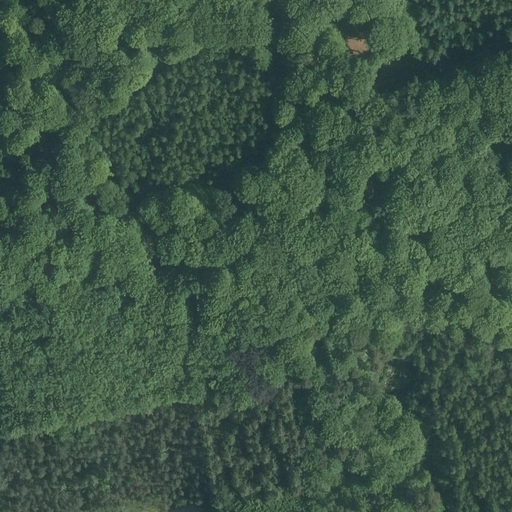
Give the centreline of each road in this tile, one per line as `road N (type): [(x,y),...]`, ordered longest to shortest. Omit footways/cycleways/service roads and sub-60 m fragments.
road 1 (track): [(298,111),(377,326),(0,279)]
road 2 (track): [(298,111),(511,52)]
